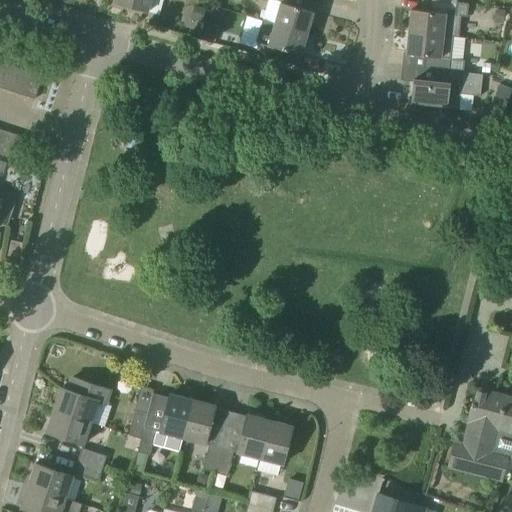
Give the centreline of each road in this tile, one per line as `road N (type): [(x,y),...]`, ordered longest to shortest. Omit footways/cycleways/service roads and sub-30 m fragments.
road 1 (residential): [(341,402),(28,311)]
road 2 (residential): [(95,39),(350,108)]
road 3 (residential): [(28,311),(71,137)]
road 4 (residential): [(350,108),(511,155)]
